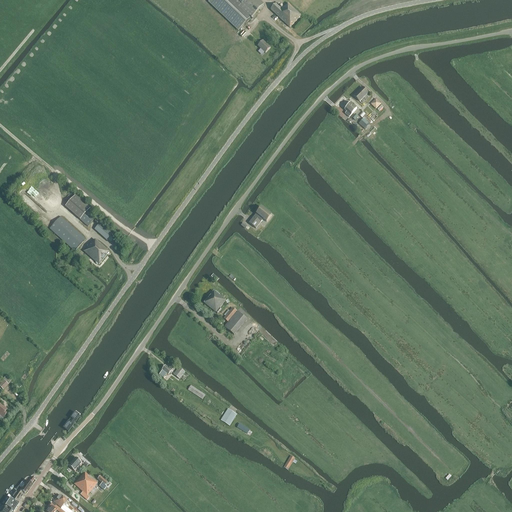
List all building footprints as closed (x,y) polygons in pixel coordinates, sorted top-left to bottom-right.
[(211,0),(209,3),(238,31),(250,19),(264,5),(258,0),(211,0)] [(288,4),(285,7),(284,7),(281,9),(276,4),(270,10),(290,28),(301,16),(288,4)] [(265,53),(270,48),(263,40),(258,46),(265,53)] [(363,88),(354,97),(357,100),(359,103),(369,94),(363,88)] [(376,109),(382,104),(377,99),(371,104),(376,109)] [(357,109),(355,107),(351,104),(349,106),(347,108),(345,111),(351,116),(353,113),(357,109)] [(370,124),(376,119),(371,113),(368,116),(364,119),(364,118),(359,124),(365,130),(370,124)] [(26,194),(22,198),(41,217),(45,212),(26,194)] [(86,207),(75,196),(65,207),(80,220),(87,212),(90,210),(86,207)] [(262,208),(257,213),(256,214),(257,215),(255,218),(254,217),(249,223),(256,229),(261,223),(260,222),(262,219),(267,222),(271,217),(267,214),(268,213),(262,208)] [(95,219),(87,212),(80,220),(88,227),(95,219)] [(50,229),(75,251),(85,239),(61,217),(50,229)] [(95,230),(107,241),(112,234),(100,224),(95,230)] [(99,265),(109,252),(95,240),(92,243),(84,252),(99,265)] [(204,303),(216,313),(226,301),(214,291),(204,303)] [(233,308),(230,311),(228,310),(224,315),(226,316),(224,319),(228,322),(237,311),(233,308)] [(247,320),(237,312),(225,328),(234,335),(247,320)] [(172,371),(171,371),(172,369),(170,368),(169,369),(165,366),(162,370),(159,374),(164,378),(167,374),(168,375),(172,371)] [(179,368),(173,375),(180,380),(181,378),(185,381),(188,377),(184,374),(185,372),(179,368)] [(188,390),(202,399),(205,395),(191,386),(188,390)] [(221,421),(229,426),(237,415),(228,409),(221,421)] [(75,416),(66,428),(70,431),(79,419),(75,416)] [(237,428),(247,434),(250,430),(239,423),(237,428)] [(77,457),(83,464),(85,462),(79,455),(77,457)] [(290,468),(292,465),(294,462),(295,459),(290,456),(283,468),(288,471),(290,468)] [(82,464),(76,458),(69,466),(75,472),(82,464)] [(81,495),(87,500),(90,498),(87,495),(96,486),(95,486),(97,483),(85,473),(75,485),(83,492),(81,495)] [(24,494),(26,492),(28,492),(33,485),(31,484),(35,479),(32,477),(28,483),(26,482),(24,484),(22,482),(19,486),(20,488),(21,488),(20,491),(24,494)] [(102,485),(99,488),(104,492),(106,489),(105,487),(107,484),(100,478),(97,481),(102,485)] [(10,498),(18,504),(24,495),(16,490),(13,495),(12,495),(10,498)] [(60,508),(65,511),(73,511),(64,504),(67,501),(59,495),(53,502),(60,508)] [(18,504),(10,498),(5,506),(13,511),(19,504),(18,504)] [(46,511),(47,511),(55,511),(57,511),(58,511),(63,511),(62,511),(58,508),(53,503),(46,511)]
